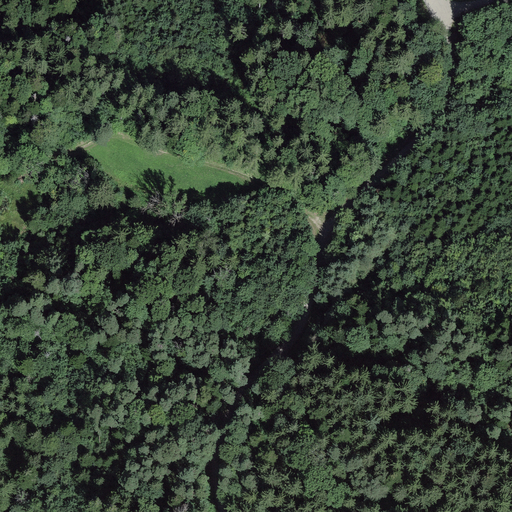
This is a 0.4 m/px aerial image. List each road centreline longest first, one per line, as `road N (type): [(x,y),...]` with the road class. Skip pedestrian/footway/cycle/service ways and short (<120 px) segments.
road 1 (track): [(222,511),(217,460),(226,422),(310,312),(325,227),(459,103),(432,0)]
road 2 (track): [(0,163),(82,146),(196,148),(303,198),(325,227)]
